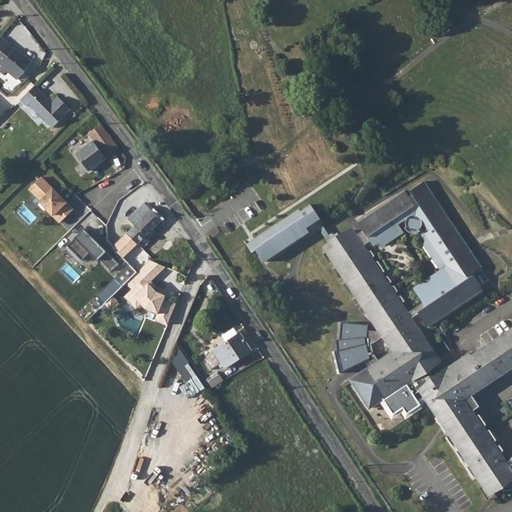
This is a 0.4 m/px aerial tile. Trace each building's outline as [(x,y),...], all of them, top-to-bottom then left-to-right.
[(8,44),(0,53),(0,65),(17,79),(31,62),(8,44)] [(34,86),(19,101),(25,106),(27,104),(51,128),(63,116),(63,114),(68,108),(56,97),(50,102),(34,86)] [(118,148),(100,124),(86,135),(91,141),(74,154),(87,171),(104,158),(118,148)] [(86,135),(71,148),(74,154),(91,141),(86,135)] [(73,208),(41,175),(29,187),(41,199),(39,200),(59,221),(73,208)] [(408,190),(410,193),(407,196),(403,190),(356,221),(361,229),(354,234),(350,229),(323,247),(325,250),(321,252),(328,262),(332,260),(335,265),(331,267),(338,277),(342,275),(345,280),(341,282),(348,293),(352,290),(355,295),(352,298),(355,303),(359,301),(361,305),(358,307),(362,313),(365,310),(378,331),(366,329),(366,324),(339,321),(338,338),(334,339),(336,349),(333,350),(339,372),(367,358),(371,365),(351,379),(369,406),(382,398),(393,413),(402,406),(406,413),(427,399),(449,432),(445,435),(452,445),(455,443),(458,448),(455,450),(462,460),(465,458),(469,463),(465,465),(472,476),(476,474),(487,492),(511,475),(511,473),(511,474),(511,473),(511,456),(504,462),(498,452),(501,450),(498,445),(494,447),(491,442),(495,440),(488,429),(484,431),(481,426),(484,424),(478,414),(474,416),(471,411),(478,406),(470,394),(511,365),(511,328),(471,356),(468,352),(433,375),(428,366),(449,352),(441,339),(429,347),(409,316),(416,312),(425,325),(480,288),(470,273),(467,276),(466,274),(480,265),(469,249),(467,250),(462,244),(464,242),(423,180),(408,190)] [(133,225),(111,246),(123,257),(160,220),(163,223),(170,215),(158,201),(150,208),(143,202),(127,219),(133,225)] [(265,262),(322,229),(328,241),(333,238),(313,204),(247,242),(253,253),(258,250),(265,262)] [(110,270),(118,263),(83,228),(66,245),(81,260),(88,252),(96,260),(98,258),(110,270)] [(187,238),(180,229),(177,231),(179,234),(176,236),(181,243),(187,238)] [(140,303),(144,307),(157,313),(154,318),(167,323),(175,303),(163,298),(165,294),(156,291),(153,288),(148,282),(150,280),(165,266),(149,259),(124,282),(131,289),(135,293),(133,296),(140,303)] [(140,303),(133,296),(135,293),(131,289),(123,295),(135,307),(140,303)] [(201,357),(202,359),(211,354),(217,362),(219,366),(222,365),(223,367),(250,349),(237,331),(201,357)] [(178,334),(173,341),(172,345),(178,348),(181,348),(186,336),(178,334)] [(211,354),(202,359),(208,368),(217,362),(211,354)] [(206,380),(210,387),(218,382),(221,380),(217,373),(206,380)] [(188,382),(197,394),(207,387),(198,375),(188,382)] [(511,488),(511,473),(511,474),(511,473),(511,475),(498,485),(501,490),(511,488)] [(183,511),(192,507),(188,500),(168,511),(183,511)]
